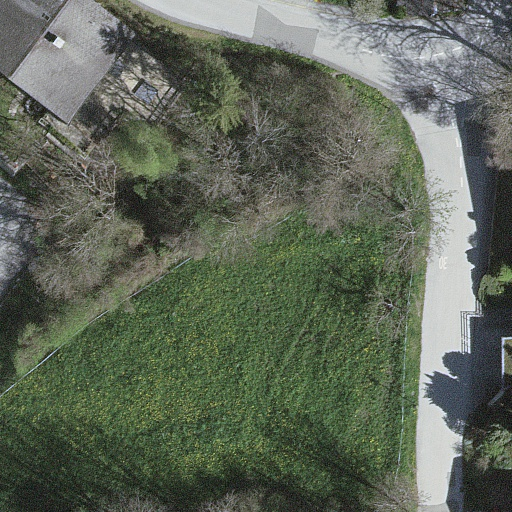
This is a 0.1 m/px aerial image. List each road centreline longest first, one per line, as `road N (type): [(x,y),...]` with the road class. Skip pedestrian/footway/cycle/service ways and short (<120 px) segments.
road 1 (residential): [(445,86),(459,133),(441,437),(445,511)]
road 2 (residential): [(200,0),(421,64),(445,86)]
